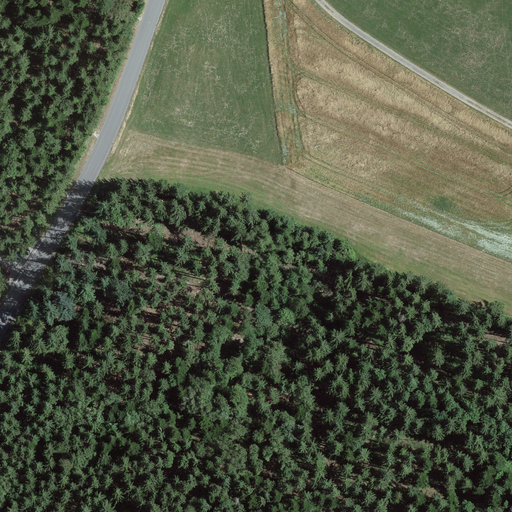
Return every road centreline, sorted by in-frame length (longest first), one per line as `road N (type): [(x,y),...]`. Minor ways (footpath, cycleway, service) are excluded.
road 1 (tertiary): [(0,340),(95,160),(157,0)]
road 2 (track): [(321,0),(385,50),(511,126)]
